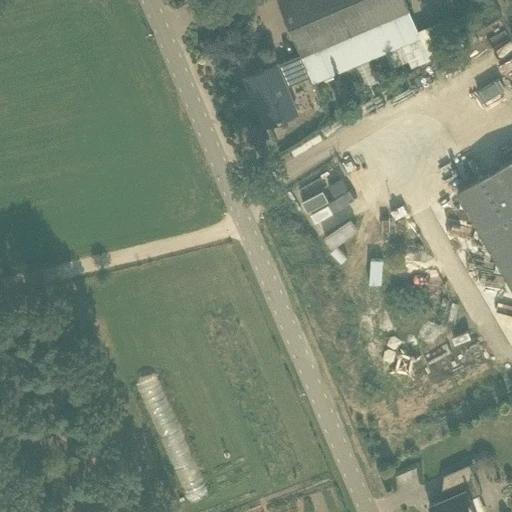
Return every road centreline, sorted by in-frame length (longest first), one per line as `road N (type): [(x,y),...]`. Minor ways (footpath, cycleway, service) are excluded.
road 1 (tertiary): [(367,511),(146,0)]
road 2 (track): [(0,287),(242,226)]
